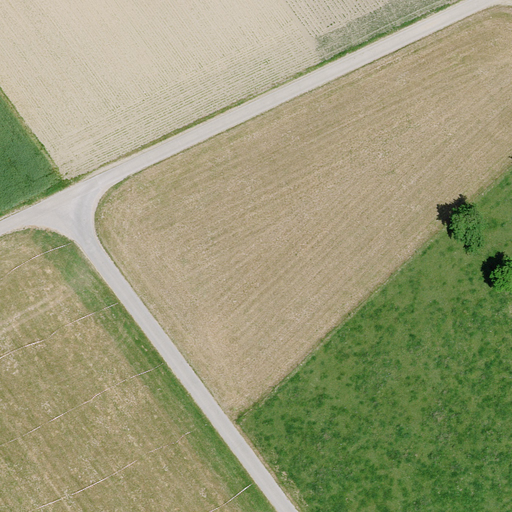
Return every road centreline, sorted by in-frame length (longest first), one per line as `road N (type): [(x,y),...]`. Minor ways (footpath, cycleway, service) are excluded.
road 1 (track): [(0,241),(493,0)]
road 2 (track): [(279,511),(55,215)]
